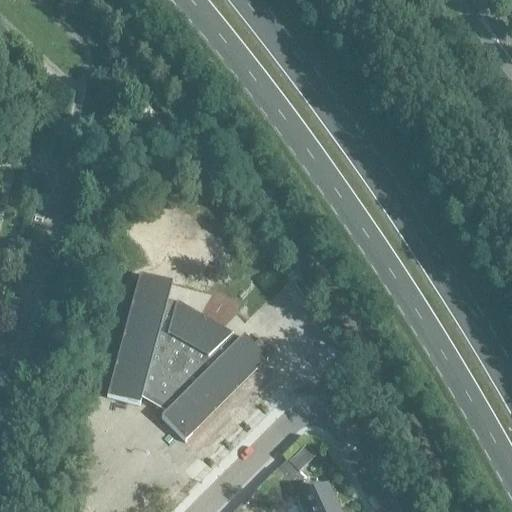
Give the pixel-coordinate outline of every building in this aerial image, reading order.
[(139,277),(132,305),(106,400),(139,408),(141,402),(165,416),(161,421),(184,445),(267,363),(265,361),(272,354),(260,341),(252,349),(243,339),(236,346),(230,339),(232,338),(231,337),(230,338),(176,306),(176,305),(175,306),(167,304),(171,286),(139,277)] [(275,474),(268,482),(284,499),(293,490),(276,473),(275,474)] [(266,483),(259,491),(276,508),(283,500),(284,499),(268,482),(266,483)] [(256,493),(250,499),(262,511),(271,511),(273,510),(276,508),(259,491),(256,493)] [(296,506),(298,511),(335,511),(326,492),(296,506)] [(246,503),(241,508),(245,511),(262,511),(250,499),(246,503)]
